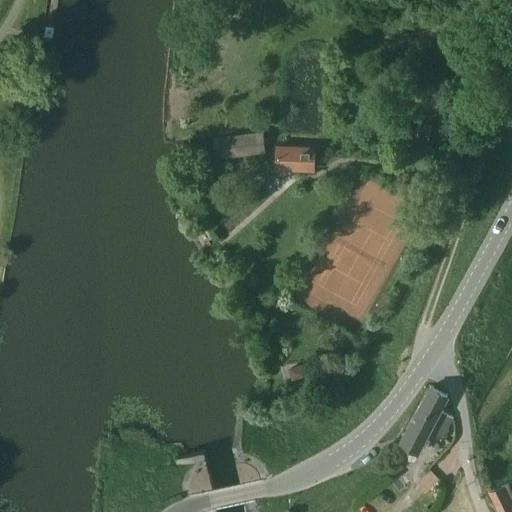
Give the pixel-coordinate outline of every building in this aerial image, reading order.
[(317,146),(277,144),(276,171),(316,172),(317,146)] [(411,423),(401,442),(419,451),(429,432),(442,439),(453,418),(440,411),(447,396),(430,387),(411,423)] [(253,511),(253,508),(253,507),(250,490),(266,487),(265,484),(265,482),(263,476),(260,473),(258,470),(254,467),(251,466),(248,465),(245,464),(243,464),(241,454),(240,432),(236,432),(236,453),(238,467),(241,467),(243,468),(246,468),(248,469),(250,470),(252,471),(254,473),(257,475),(259,477),(260,480),(261,484),(243,487),(247,509),(249,509),(249,511),(253,511)] [(213,511),(219,511),(216,492),(197,495),(197,491),(197,489),(198,486),(199,483),(200,480),(202,478),(204,477),(205,475),(207,474),(209,473),(212,471),(209,458),(204,459),(197,460),(198,464),(198,468),(206,466),(206,470),(204,471),(202,473),(200,475),(197,477),(195,481),(194,485),(193,489),(193,495),(194,500),(211,497),(213,511)] [(239,472),(243,486),(261,483),(261,482),(240,471),(239,472)] [(197,495),(215,491),(213,476),(212,476),(197,494),(197,495)] [(498,511),(511,511),(511,481),(489,492),(498,511)]
